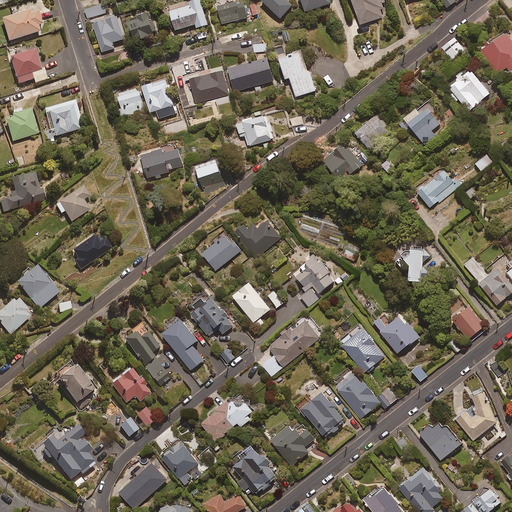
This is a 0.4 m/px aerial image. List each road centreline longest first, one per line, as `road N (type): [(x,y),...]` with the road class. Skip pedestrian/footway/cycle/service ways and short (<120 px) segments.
road 1 (residential): [(481,0),(0,376)]
road 2 (residential): [(278,511),(511,325)]
road 3 (residential): [(97,511),(100,490),(139,439),(252,356)]
road 4 (residential): [(217,45),(90,83),(64,0)]
